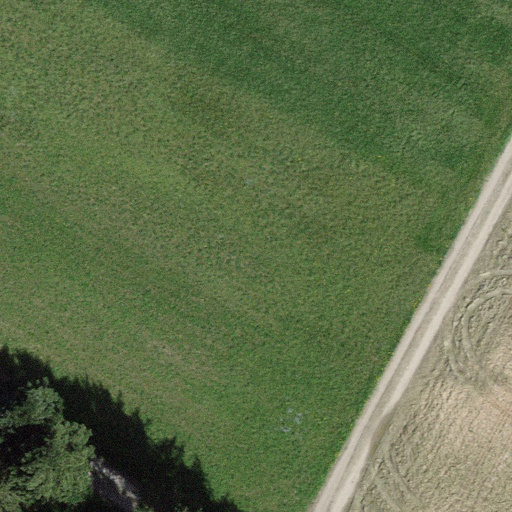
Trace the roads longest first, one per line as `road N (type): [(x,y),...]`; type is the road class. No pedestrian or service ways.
road 1 (track): [(331,511),(511,168)]
road 2 (track): [(0,408),(149,511)]
